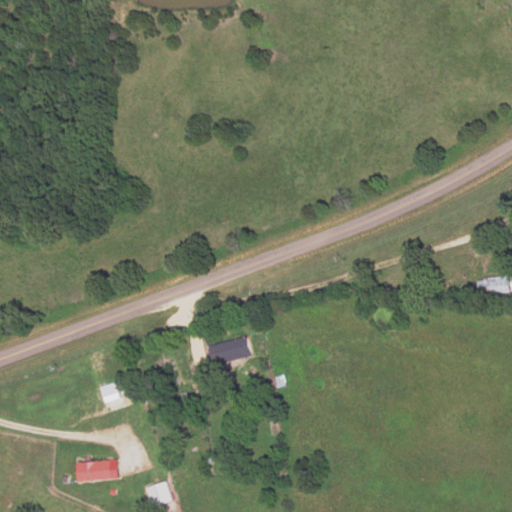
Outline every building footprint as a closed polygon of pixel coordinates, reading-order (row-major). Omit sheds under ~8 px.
[(507,279),(476,280),(477,297),(508,296),(507,279)] [(258,356),(252,337),(213,349),(219,368),(258,356)] [(123,394),(120,383),(106,388),(109,398),(123,394)] [(116,481),(115,463),(85,463),(85,482),(116,481)] [(178,503),(171,483),(151,490),(159,510),(178,503)]
